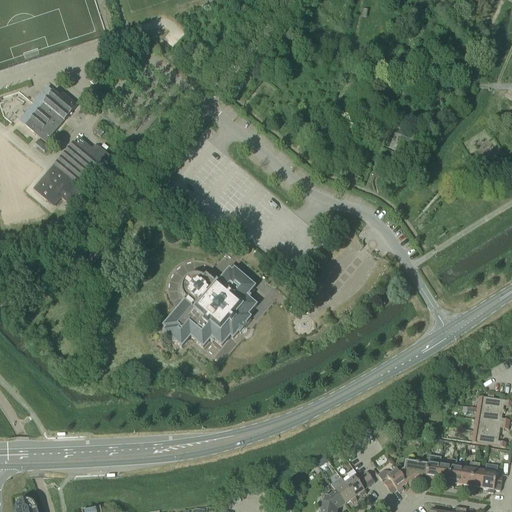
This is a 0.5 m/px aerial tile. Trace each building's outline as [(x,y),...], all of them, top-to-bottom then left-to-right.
[(20,121),(20,122),(46,144),(78,107),(63,94),(60,98),(54,92),(48,88),(34,105),(20,121)] [(101,138),(104,134),(98,128),(94,133),(101,138)] [(74,143),(44,178),(33,191),(54,208),(62,199),(69,205),(73,209),(79,201),(114,160),(100,148),(96,152),(81,139),(76,145),(74,143)] [(39,141),(35,145),(45,153),(48,149),(46,147),(39,141)] [(186,298),(187,299),(184,302),(167,323),(170,326),(164,333),(182,348),(191,338),(203,349),(210,341),(210,342),(211,341),(214,341),(215,341),(222,347),(231,337),(233,340),(239,334),(238,330),(236,328),(238,325),(240,323),(243,325),(246,325),(251,319),(249,316),(257,306),(250,300),(250,299),(249,296),(250,296),(249,295),(256,288),(235,270),(229,277),(226,274),(219,282),(215,283),(215,282),(215,283),(206,276),(203,280),(202,279),(201,279),(200,278),(199,278),(197,278),(195,278),(194,278),(193,278),(192,278),(191,279),(190,279),(189,280),(187,281),(187,282),(186,283),(185,284),(185,285),(184,286),(184,287),(184,288),(184,289),(184,290),(184,291),(184,292),(184,293),(184,294),(185,295),(185,296),(186,297),(186,298)] [(511,403),(479,398),(478,410),(503,414),(504,407),(511,408),(511,406),(511,403)] [(503,414),(478,410),(476,421),(509,426),(510,422),(502,420),(503,414)] [(509,426),(476,421),(474,432),(499,436),(500,430),(508,431),(509,426)] [(499,436),(474,432),(472,444),(505,449),(506,444),(498,443),(499,436)] [(426,481),(425,484),(431,485),(432,482),(437,483),(440,466),(441,459),(435,458),(430,457),(428,466),(429,466),(426,481)] [(316,464),(319,469),(328,463),(325,458),(316,464)] [(440,466),(437,483),(443,484),(443,487),(448,488),(453,460),(448,460),(447,467),(440,466)] [(453,460),(448,488),(454,489),(454,485),(460,486),(463,469),(456,468),(457,461),(453,460)] [(400,474),(399,474),(407,485),(415,479),(426,481),(429,466),(428,466),(406,462),(404,470),(400,474)] [(463,469),(460,486),(466,487),(465,491),(471,492),(475,464),(470,463),(469,470),(463,469)] [(475,464),(471,492),(476,492),(477,489),(482,490),(485,473),(479,472),(480,465),(475,464)] [(485,473),(483,490),(488,491),(488,494),(494,495),(494,492),(501,493),(503,480),(496,479),(496,478),(496,477),(498,468),(486,466),(485,473)] [(380,474),(378,476),(382,482),(387,478),(389,481),(384,485),(392,496),(397,492),(399,495),(404,491),(402,488),(406,485),(407,485),(399,474),(400,474),(397,470),(392,474),(391,474),(390,473),(389,473),(388,473),(387,472),(386,472),(385,472),(384,473),(383,473),(382,473),(381,474),(380,474)] [(367,473),(362,477),(370,488),(375,484),(367,473)] [(345,485),(355,499),(360,495),(362,498),(365,496),(367,495),(365,492),(370,488),(362,477),(357,481),(354,478),(345,485)] [(341,479),(331,486),(335,492),(338,495),(346,506),(350,502),(353,505),(357,502),(355,499),(345,485),(341,479)] [(322,511),(337,511),(338,511),(346,506),(338,495),(333,499),(325,498),(322,511)] [(37,511),(37,509),(36,508),(36,507),(35,506),(34,505),(34,504),(33,504),(31,503),(29,502),(28,502),(26,501),(25,501),(23,500),(22,502),(21,503),(20,503),(19,504),(18,505),(17,506),(16,507),(16,508),(15,509),(15,510),(15,511),(14,511),(37,511)]
